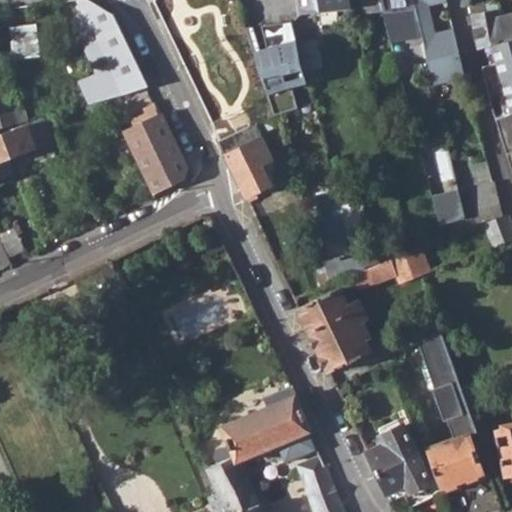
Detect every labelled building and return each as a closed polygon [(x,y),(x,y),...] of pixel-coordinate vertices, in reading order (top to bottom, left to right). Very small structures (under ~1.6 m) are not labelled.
[(94,57),(127,43),(114,14),(89,0),(81,0),(88,13),(76,20),(94,57)] [(298,0),(300,13),(352,8),(350,0),(298,0)] [(363,0),(366,12),(383,10),(381,0),(363,0)] [(381,0),(383,10),(384,13),(417,9),(415,0),(381,0)] [(415,0),(417,9),(423,37),(435,85),(466,78),(454,29),(436,33),(430,6),(448,1),(447,0),(415,0)] [(486,4),(471,6),(472,17),(488,13),(486,4)] [(486,4),(488,13),(500,11),(498,4),(486,4)] [(488,13),(472,17),(476,35),(479,50),(494,46),(507,42),(501,18),(500,11),(488,13)] [(511,40),(511,15),(501,18),(507,42),(511,40)] [(293,22),(247,28),(276,113),(298,105),(292,79),(307,76),(293,22)] [(40,55),(37,24),(10,27),(13,58),(40,55)] [(511,40),(507,42),(494,46),(501,71),(497,72),(494,78),(498,95),(489,98),(491,106),(496,120),(511,113),(511,40)] [(96,103),(148,86),(127,43),(94,57),(101,73),(87,79),(89,92),(88,93),(89,98),(96,103)] [(0,129),(17,124),(6,83),(0,85),(0,129)] [(236,106),(206,119),(215,138),(246,124),(236,106)] [(183,162),(158,111),(139,119),(136,113),(130,116),(132,123),(119,129),(150,192),(178,178),(183,162)] [(511,113),(496,120),(507,156),(511,170),(511,113)] [(0,161),(52,141),(44,119),(0,134),(0,161)] [(246,124),(215,138),(219,145),(223,153),(259,136),(252,121),(246,124)] [(259,136),(223,153),(238,184),(242,193),(265,183),(256,163),(269,157),(259,136)] [(129,188),(112,153),(79,169),(95,204),(129,188)] [(455,186),(465,224),(475,220),(471,203),(493,196),(488,178),(455,186)] [(497,211),(493,196),(471,203),(475,220),(479,218),(497,211)] [(508,222),(503,208),(497,211),(479,218),(488,242),(511,233),(508,222)] [(20,246),(10,222),(0,226),(0,238),(7,253),(20,246)] [(386,256),(355,268),(348,271),(356,287),(393,271),(386,256)] [(335,286),(295,305),(311,338),(325,368),(368,349),(353,321),(363,316),(355,299),(345,303),(335,286)] [(399,342),(389,345),(392,353),(401,351),(399,342)] [(220,505),(252,491),(237,457),(308,427),(302,415),(288,379),(275,384),(280,395),(216,423),(230,451),(225,453),(223,448),(219,444),(211,445),(207,451),(208,457),(210,460),(201,464),(220,505)] [(382,438),(363,447),(373,467),(384,490),(401,481),(405,488),(427,477),(400,420),(377,431),(382,438)] [(511,423),(491,428),(502,471),(511,468),(511,423)] [(423,443),(438,486),(446,511),(470,511),(473,511),(501,506),(488,471),(480,473),(471,451),(474,445),(464,430),(423,443)] [(313,511),(343,511),(321,458),(296,469),(297,472),(313,511)] [(220,505),(223,511),(260,511),(252,491),(220,505)]
